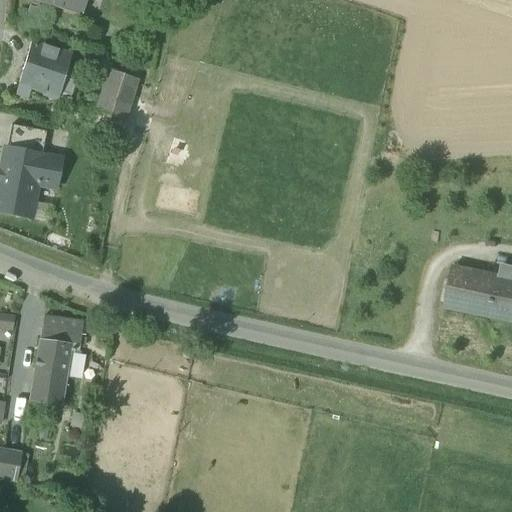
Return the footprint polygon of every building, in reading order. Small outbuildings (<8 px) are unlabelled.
[(35,0),(35,2),(77,16),(82,0),(35,0)] [(18,87),(58,100),(59,99),(64,79),(71,57),(31,44),(18,87)] [(96,113),(124,122),(137,81),(109,71),(96,113)] [(64,79),(59,99),(70,102),(76,83),(64,79)] [(10,125),(5,149),(41,156),(46,132),(10,125)] [(4,149),(0,171),(0,213),(30,219),(34,203),(37,186),(55,189),(61,160),(41,156),(5,149),(4,149)] [(47,206),(34,203),(30,219),(44,222),(47,206)] [(511,266),(501,265),(498,278),(511,280),(511,266)] [(444,309),(511,322),(511,280),(498,278),(453,268),(444,307),(444,309)] [(15,316),(0,314),(0,329),(13,331),(15,316)] [(71,351),(77,352),(82,323),(43,317),(39,341),(72,346),(71,351)] [(61,408),(66,378),(71,351),(72,346),(39,341),(29,403),(61,408)] [(77,352),(71,351),(66,378),(79,381),(81,365),(79,361),(80,353),(77,352)] [(91,432),(94,417),(72,412),(69,427),(91,432)] [(0,480),(14,484),(21,454),(0,449),(0,480)] [(28,456),(21,454),(14,484),(22,485),(23,477),(28,456)] [(23,477),(22,485),(42,490),(44,482),(23,477)]
